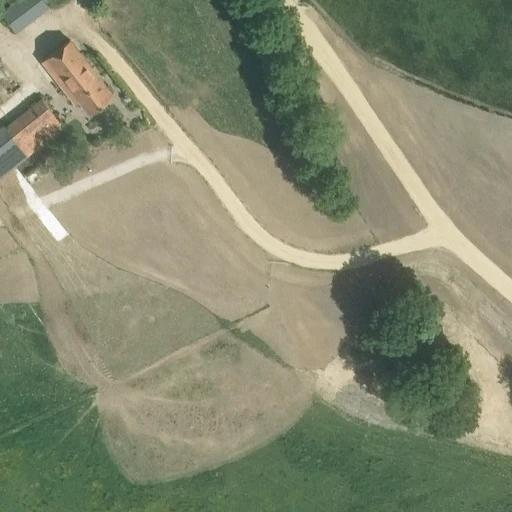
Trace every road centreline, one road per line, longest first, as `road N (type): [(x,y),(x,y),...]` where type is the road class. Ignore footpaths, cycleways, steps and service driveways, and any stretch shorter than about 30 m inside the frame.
road 1 (track): [(440,228),(356,260),(273,244),(145,90),(69,17),(79,0)]
road 2 (track): [(440,228),(299,0)]
road 3 (track): [(196,152),(159,155),(0,217)]
